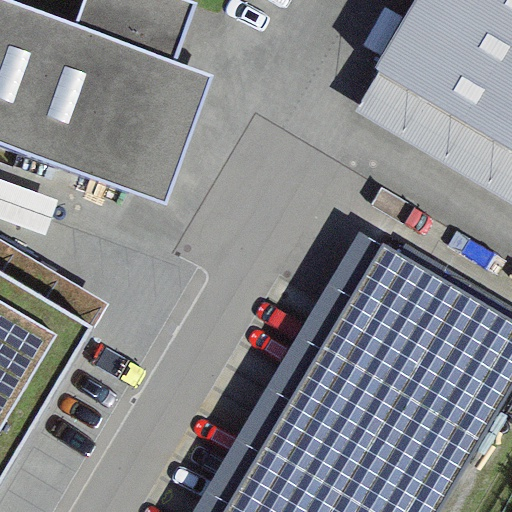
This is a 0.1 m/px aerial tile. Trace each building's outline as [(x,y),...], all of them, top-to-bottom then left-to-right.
[(181,0),(85,0),(76,26),(2,0),(0,0),(0,144),(167,205),(214,78),(174,63),(195,5),(181,0)] [(511,0),(449,0),(360,150),(511,239),(511,0)] [(0,221),(53,237),(65,199),(107,211),(112,194),(0,160),(0,221)] [(228,511),(452,511),(511,411),(511,323),(385,249),(228,511)] [(0,492),(98,328),(0,269),(0,492)]
